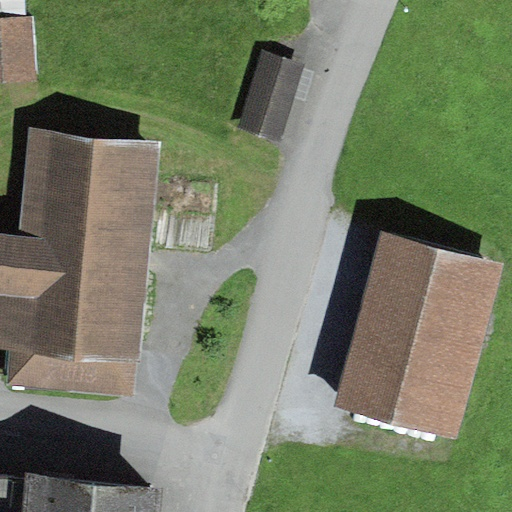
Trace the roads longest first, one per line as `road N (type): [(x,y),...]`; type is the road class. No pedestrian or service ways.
road 1 (motorway): [(0,11),(511,486)]
road 2 (residential): [(379,0),(322,133),(227,459)]
road 3 (residential): [(227,459),(0,408)]
road 4 (motorway): [(511,112),(385,0)]
